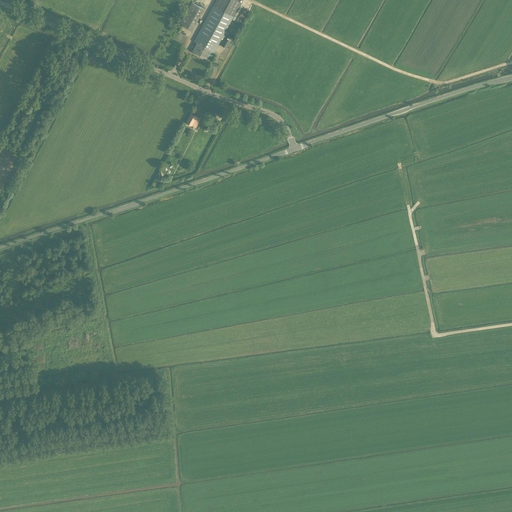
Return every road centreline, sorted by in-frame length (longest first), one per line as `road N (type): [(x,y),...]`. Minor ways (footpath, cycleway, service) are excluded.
road 1 (unclassified): [(294,149),(272,114),(0,2)]
road 2 (unclassified): [(0,248),(294,149)]
road 3 (track): [(250,0),(435,82),(511,67)]
road 4 (unclassified): [(294,149),(511,78)]
road 5 (track): [(511,324),(435,335),(410,210)]
